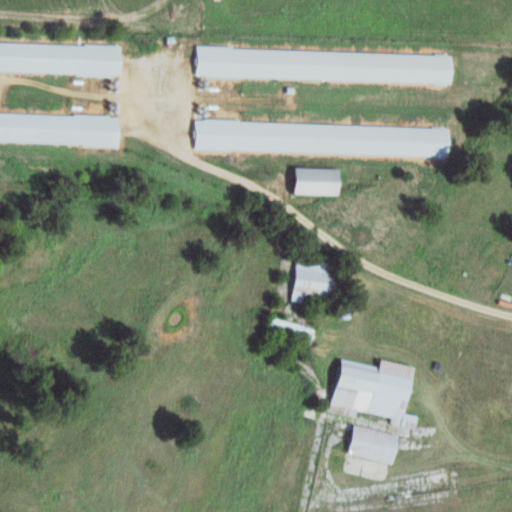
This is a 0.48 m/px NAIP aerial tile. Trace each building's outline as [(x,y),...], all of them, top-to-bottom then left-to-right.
[(116,44),(0,40),(0,69),(115,73),(116,44)] [(192,46),(191,75),(446,81),(447,52),(192,46)] [(0,110),(0,140),(112,144),(113,115),(0,110)] [(445,126),(190,119),(189,147),(444,155),(445,126)] [(331,193),(332,167),(287,166),(286,192),(331,193)] [(287,298),(325,301),(329,260),(291,257),(287,298)] [(308,326),(262,316),(259,331),(305,341),(308,326)] [(325,404),(387,415),(386,423),(410,428),(412,414),(399,412),(407,364),(374,358),(373,364),(334,357),(325,404)] [(393,434),(348,423),(341,452),(385,463),(393,434)]
